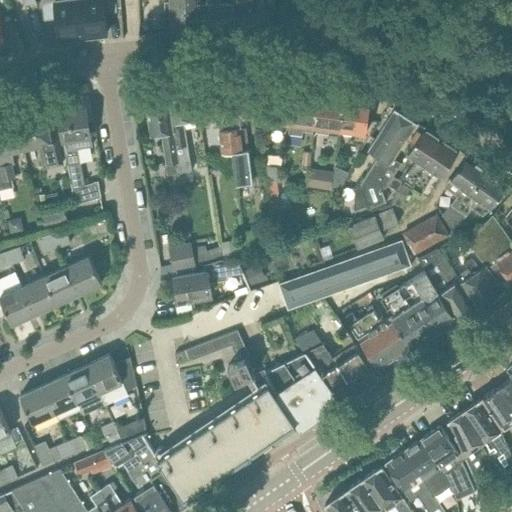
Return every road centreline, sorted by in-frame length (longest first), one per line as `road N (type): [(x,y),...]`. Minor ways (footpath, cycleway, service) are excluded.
road 1 (residential): [(0,374),(113,322),(135,292),(137,250),(103,56)]
road 2 (secondary): [(280,485),(511,324)]
road 3 (residential): [(103,56),(329,32)]
road 4 (residential): [(511,158),(386,60),(329,32)]
